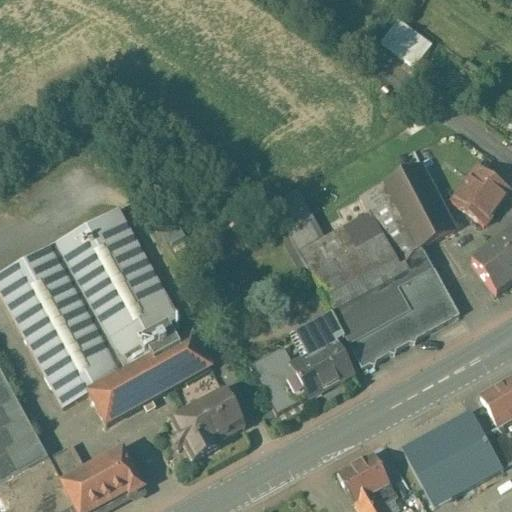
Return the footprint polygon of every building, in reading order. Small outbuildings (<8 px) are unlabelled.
[(401,0),(395,10),(413,22),(425,2),(422,0),(401,0)] [(399,21),(378,45),(409,71),(430,47),(399,21)] [(420,170),(358,202),(367,220),(298,259),(347,351),(408,317),(395,294),(432,274),(421,253),(454,236),(420,170)] [(508,196),(476,172),(450,208),(482,231),(508,196)] [(179,326),(117,214),(0,278),(0,302),(61,414),(87,400),(104,432),(209,373),(191,340),(176,349),(167,332),(179,326)] [(183,241),(173,224),(160,231),(170,248),(183,241)] [(243,224),(222,237),(234,254),(254,241),(243,224)] [(511,235),(470,267),(495,301),(511,287),(511,235)] [(182,246),(172,252),(176,259),(186,254),(182,246)] [(408,317),(347,351),(360,374),(368,370),(373,371),(375,366),(388,359),(393,360),(395,355),(408,348),(413,349),(415,344),(458,321),(432,274),(395,294),(408,317)] [(289,343),(300,365),(334,347),(322,324),(289,343)] [(300,365),(289,371),(307,404),(352,379),(351,377),(350,378),(334,347),(300,365)] [(46,463),(0,378),(0,511),(58,511),(69,506),(60,488),(53,476),(47,463),(46,463)] [(511,383),(479,402),(478,399),(462,410),(470,424),(472,423),(501,475),(511,469),(511,383)] [(221,395),(167,425),(176,441),(170,444),(176,456),(182,453),(190,467),(218,452),(216,448),(242,433),(221,395)] [(470,424),(403,460),(431,511),(433,511),(501,475),(472,423),(470,424)] [(84,475),(71,450),(47,463),(53,476),(60,488),(84,475)] [(84,475),(60,488),(69,506),(72,511),(99,511),(126,497),(128,501),(142,493),(121,455),(84,475)] [(371,460),(336,480),(346,499),(347,499),(354,511),(382,511),(380,508),(392,502),(386,491),(388,490),(371,460)]
